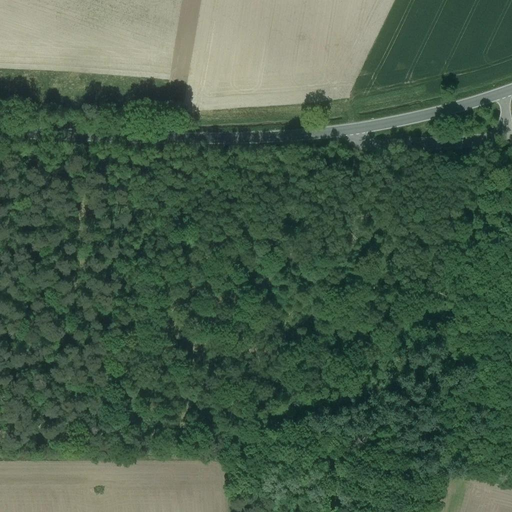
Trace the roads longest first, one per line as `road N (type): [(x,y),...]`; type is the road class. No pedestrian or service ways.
road 1 (tertiary): [(511,89),(346,130),(255,139),(0,133)]
road 2 (track): [(346,130),(379,148),(486,141),(502,136),(504,92)]
